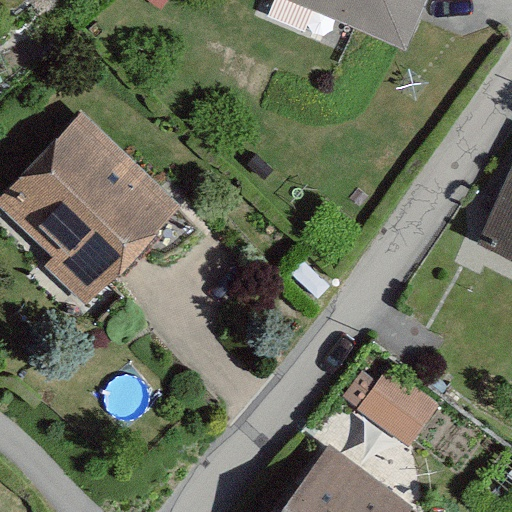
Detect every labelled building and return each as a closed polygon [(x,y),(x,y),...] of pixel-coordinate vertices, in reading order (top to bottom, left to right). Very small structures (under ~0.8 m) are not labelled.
[(306,0),(402,40),(418,0),(306,0)] [(94,289),(172,207),(82,122),(4,204),(94,289)] [(511,169),(483,240),(511,252),(511,169)] [(374,355),(348,393),(413,439),(440,401),(374,355)] [(408,511),(411,509),(331,447),(280,511),(408,511)]
